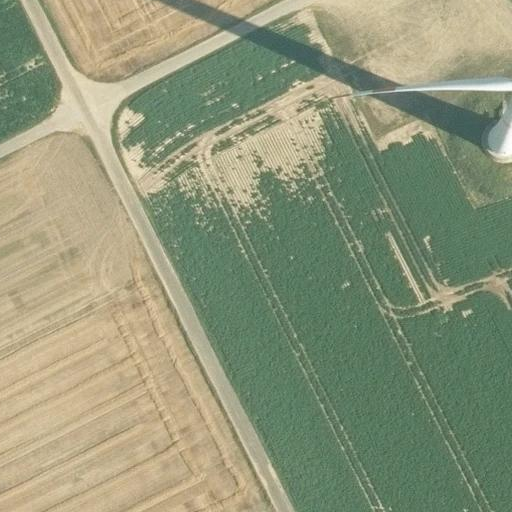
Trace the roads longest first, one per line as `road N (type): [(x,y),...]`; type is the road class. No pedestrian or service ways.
road 1 (track): [(42,0),(295,511)]
road 2 (track): [(343,0),(0,175)]
